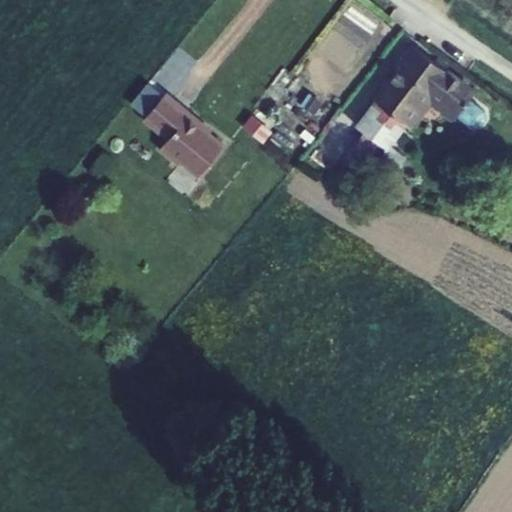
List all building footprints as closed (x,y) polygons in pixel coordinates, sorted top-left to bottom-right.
[(476,89),(410,44),(396,63),(398,67),(372,99),(373,100),(407,125),(412,130),(430,105),(452,122),(456,116),(469,99),(476,89)] [(197,178),(225,145),(210,133),(190,116),(192,113),(167,92),(142,121),(166,141),(158,150),(178,166),(179,164),(197,178)] [(322,103),(309,93),(300,106),(313,115),(322,103)] [(485,111),(469,99),(456,116),(472,128),(481,127),(486,120),(485,111)] [(391,147),(407,125),(373,100),(354,126),(363,133),(385,149),(388,151),(391,147)] [(337,109),(329,103),(324,111),(332,117),(337,109)] [(303,112),(297,108),(293,114),(299,118),(303,112)] [(210,133),(212,130),(192,113),(190,116),(210,133)] [(272,132),(252,115),(242,127),(263,144),(272,132)] [(385,149),(363,133),(350,150),(371,167),(385,149)] [(385,149),(371,167),(390,180),(407,157),(391,147),(388,151),(385,149)]
